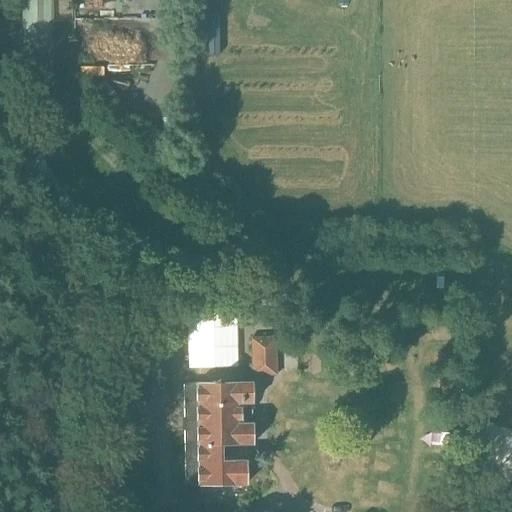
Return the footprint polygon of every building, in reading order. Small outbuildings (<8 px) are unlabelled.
[(17,0),(18,58),(51,58),(50,0),(17,0)] [(254,374),(276,373),(276,337),(253,337),(254,374)] [(239,424),(238,404),(253,403),(252,382),(196,383),(198,486),(246,485),(245,462),(219,463),(219,445),(253,444),(252,424),(239,424)] [(234,460),(255,460),(255,450),(234,451),(234,460)] [(224,489),(224,501),(248,502),(248,490),(224,489)]
